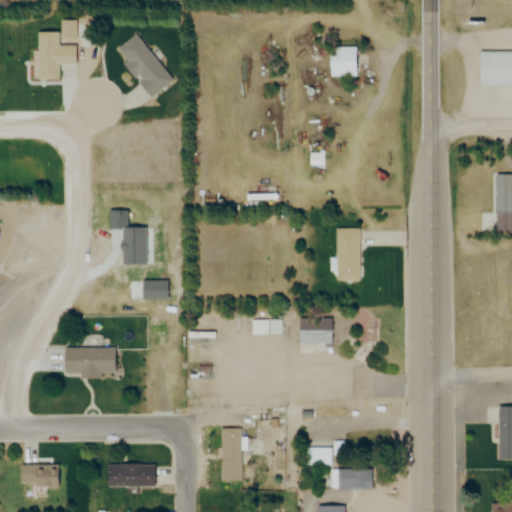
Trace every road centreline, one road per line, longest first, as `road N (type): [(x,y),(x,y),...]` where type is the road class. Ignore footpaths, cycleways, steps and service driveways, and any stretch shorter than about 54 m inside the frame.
road 1 (primary): [(433,1),(433,511)]
road 2 (residential): [(19,429),(28,348),(75,264),(82,127),(101,103)]
road 3 (residential): [(190,435),(190,427),(0,429)]
